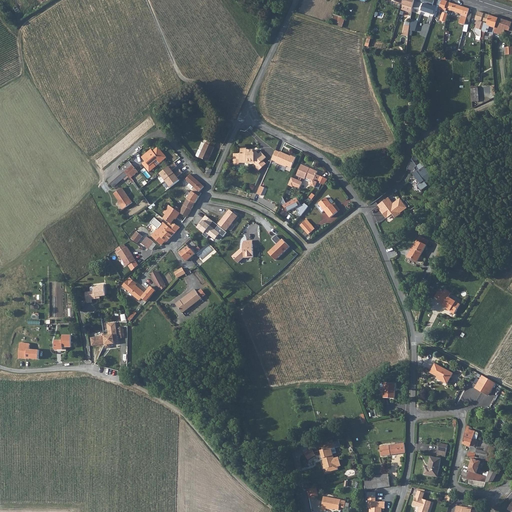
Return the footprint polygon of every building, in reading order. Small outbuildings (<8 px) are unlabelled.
[(402,0),(401,5),(412,8),(414,0),(402,0)] [(414,0),(412,8),(430,13),(434,0),(432,0),(414,0)] [(438,2),(436,8),(435,10),(439,12),(440,9),(443,10),(440,21),(445,22),(448,14),(447,14),(447,12),(446,11),(446,9),(451,11),(453,4),(442,0),(441,3),(438,2)] [(453,4),(451,11),(462,14),(464,7),(453,4)] [(462,14),(459,23),(465,25),(465,23),(468,13),(469,9),(464,7),(462,14)] [(477,11),(475,19),(478,20),(475,28),(481,30),(482,30),(484,23),(487,24),(490,15),(477,11)] [(334,21),(344,25),(346,18),(336,15),(334,21)] [(481,30),(481,39),(483,40),(487,25),(494,28),(495,28),(498,18),(490,15),(487,24),(484,23),(482,30),(481,30)] [(494,28),(493,32),(493,33),(503,36),(505,30),(502,29),(505,20),(498,18),(495,28),(494,28)] [(511,22),(505,20),(502,29),(505,30),(511,31),(511,22)] [(203,150),(199,157),(208,161),(215,147),(214,147),(215,143),(208,140),(207,144),(206,143),(206,144),(203,150)] [(234,157),(234,162),(236,164),(238,164),(240,162),(240,159),(246,160),(246,161),(255,161),(256,162),(258,165),(266,157),(261,152),(259,153),(257,151),(256,152),(255,153),(254,151),(254,150),(247,149),(247,147),(242,147),(241,153),(236,153),(234,157)] [(157,148),(153,152),(161,163),(167,158),(157,148)] [(146,154),(141,158),(145,162),(149,167),(157,161),(160,164),(161,163),(153,152),(152,152),(151,151),(147,155),(146,154)] [(276,151),(272,160),(276,162),(276,163),(286,167),(287,166),(291,168),(296,158),(291,155),(289,156),(287,156),(287,155),(281,152),(280,152),(276,151)] [(149,167),(145,162),(142,165),(149,173),(160,164),(157,161),(149,167)] [(128,162),(119,171),(124,177),(127,175),(134,169),(128,162)] [(301,164),(296,175),(305,179),(306,177),(312,180),(310,185),(315,187),(320,176),(316,174),(318,171),(312,169),(311,170),(309,169),(310,168),(301,164)] [(160,173),(165,180),(174,173),(169,166),(160,173)] [(431,177),(425,167),(418,172),(416,170),(412,173),(419,182),(416,185),(420,190),(427,185),(425,182),(431,177)] [(119,171),(107,181),(113,187),(124,177),(119,171)] [(165,180),(171,187),(180,180),(174,173),(165,180)] [(195,188),(187,199),(195,204),(202,193),(200,191),(204,186),(190,174),(185,180),(195,188)] [(302,182),(292,177),(291,177),(289,184),(293,186),(294,185),(300,188),(302,182)] [(122,188),(114,194),(121,204),(120,205),(123,210),(133,203),(122,188)] [(301,205),(297,198),(286,204),(283,197),(280,203),(286,208),(287,211),(301,205)] [(325,197),(318,203),(325,211),(325,210),(331,217),(338,210),(332,204),(325,197)] [(407,207),(400,198),(393,204),(388,197),(378,205),(381,209),(382,208),(384,211),(382,212),(386,218),(392,213),(395,217),(400,214),(399,213),(407,207)] [(180,211),(179,213),(187,217),(195,204),(187,199),(180,211)] [(166,215),(164,218),(171,224),(172,223),(176,218),(179,213),(172,207),(172,208),(166,215)] [(228,209),(218,223),(226,230),(230,224),(237,215),(228,209)] [(213,221),(206,215),(202,219),(203,220),(198,227),(204,232),(203,234),(207,238),(210,235),(215,239),(219,233),(223,236),(227,232),(218,225),(215,229),(210,225),(213,221)] [(171,224),(169,227),(176,232),(180,228),(172,223),(171,224)] [(157,233),(154,237),(161,245),(165,241),(159,235),(165,229),(172,236),(176,232),(169,227),(167,226),(166,227),(166,226),(165,225),(163,225),(162,226),(162,228),(161,227),(156,232),(157,233)] [(309,226),(305,230),(310,234),(313,231),(309,226)] [(165,241),(166,242),(172,236),(165,229),(159,235),(165,241)] [(136,231),(131,238),(136,243),(142,236),(136,231)] [(268,252),(276,260),(290,247),(282,239),(281,240),(276,235),(272,239),(277,244),(268,252)] [(409,250),(406,256),(417,261),(428,239),(419,235),(416,240),(410,251),(409,250)] [(146,236),(141,242),(148,248),(153,242),(146,236)] [(193,239),(185,244),(187,247),(188,247),(190,250),(191,249),(197,244),(193,239)] [(243,245),(243,250),(239,250),(232,256),(238,263),(243,258),(253,257),(252,241),(244,241),(244,245),(243,245)] [(120,247),(118,247),(115,250),(126,266),(133,261),(130,256),(131,255),(125,247),(124,248),(123,245),(122,245),(120,247)] [(188,247),(187,247),(179,253),(186,261),(195,254),(191,249),(190,250),(188,247)] [(414,265),(416,261),(408,257),(406,261),(414,265)] [(182,268),(174,273),(177,278),(185,274),(182,268)] [(149,274),(157,289),(165,284),(159,273),(158,272),(157,271),(155,271),(149,274)] [(142,298),(146,302),(155,291),(151,287),(145,294),(135,285),(137,283),(130,277),(127,280),(122,285),(139,301),(142,298)] [(91,292),(91,291),(85,292),(87,303),(92,302),(92,299),(96,298),(95,297),(100,296),(106,295),(104,284),(98,285),(99,286),(94,287),(95,292),(91,292)] [(440,297),(439,299),(444,302),(444,304),(451,308),(450,309),(455,312),(461,302),(449,295),(451,291),(445,288),(443,291),(440,297)] [(181,302),(180,300),(175,304),(183,313),(202,298),(195,289),(190,293),(191,295),(181,302)] [(105,344),(106,347),(110,346),(110,344),(112,344),(114,341),(114,340),(114,338),(117,337),(115,322),(107,323),(109,335),(104,335),(91,338),(92,346),(105,344)] [(62,340),(54,340),(55,349),(67,349),(66,346),(71,346),(71,334),(62,335),(62,340)] [(19,350),(18,358),(27,359),(27,358),(38,359),(39,350),(27,349),(27,351),(19,350)] [(436,362),(431,371),(441,376),(440,378),(448,383),(454,372),(436,362)] [(483,375),(475,388),(489,396),(497,383),(483,375)] [(394,399),(396,384),(378,383),(377,387),(384,388),(383,398),(394,399)] [(466,429),(464,437),(472,440),(475,432),(466,429)] [(464,437),(462,443),(462,444),(471,446),(472,440),(464,437)] [(324,450),(322,451),(324,459),(326,458),(327,461),(323,462),(325,470),(327,470),(328,473),(339,470),(339,467),(342,467),(340,458),(335,459),(333,449),(337,448),(335,443),(323,446),(324,450)] [(439,443),(438,451),(446,452),(448,445),(439,443)] [(393,446),(381,448),(382,456),(405,453),(404,444),(397,445),(397,446),(393,446)] [(314,453),(312,449),(304,454),(308,460),(316,455),(314,453)] [(426,468),(424,474),(437,477),(441,459),(430,457),(428,468),(426,468)] [(479,461),(473,458),(470,467),(471,468),(470,471),(476,473),(480,461),(479,461)] [(469,471),(467,480),(487,483),(489,478),(476,473),(470,471),(469,471)] [(489,478),(487,483),(495,482),(498,474),(492,472),(490,472),(489,478)] [(382,479),(365,481),(366,490),(381,487),(382,488),(390,487),(389,478),(382,479)] [(316,487),(308,490),(310,498),(318,496),(316,487)] [(424,492),(418,490),(416,495),(416,496),(413,503),(419,505),(424,492)] [(424,492),(419,505),(420,506),(417,511),(427,511),(431,501),(423,498),(425,492),(424,492)] [(324,497),(321,511),(325,511),(326,509),(331,510),(332,509),(339,510),(339,507),(344,508),(346,501),(341,500),(324,497)] [(376,498),(369,497),(369,508),(370,508),(369,511),(381,511),(382,509),(385,509),(385,503),(375,502),(376,498)]
